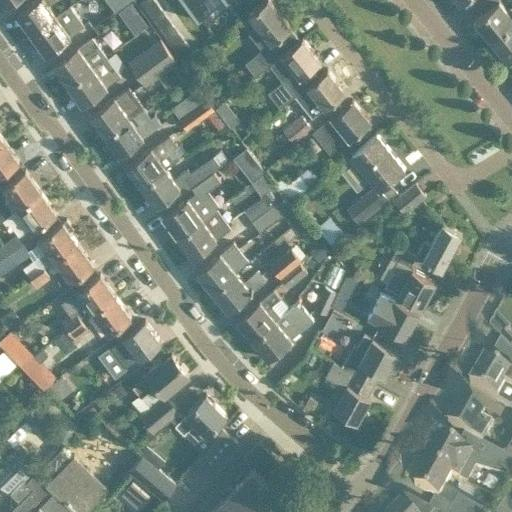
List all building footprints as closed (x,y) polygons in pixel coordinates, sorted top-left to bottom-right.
[(32,33),(56,15),(48,4),(53,0),(33,0),(17,12),(32,33)] [(156,0),(141,0),(140,1),(146,10),(158,1),(156,0)] [(185,0),(200,18),(221,0),(185,0)] [(282,53),(300,38),(290,26),(292,25),(271,0),(264,0),(253,9),(249,12),(271,39),(262,47),(272,61),(282,53)] [(486,31),(492,39),(511,22),(511,5),(508,9),(500,0),(497,0),(491,6),(475,19),(476,20),(474,22),(484,33),(486,31)] [(158,1),(146,10),(152,18),(164,10),(158,1)] [(46,53),(62,41),(84,25),(70,5),(56,15),(32,33),(46,53)] [(164,10),(152,18),(159,27),(170,18),(164,10)] [(142,16),(130,25),(136,33),(148,24),(142,16)] [(170,18),(159,27),(165,35),(176,27),(170,18)] [(511,22),(492,39),(498,46),(496,48),(505,59),(507,58),(508,59),(511,55),(511,22)] [(176,27),(165,35),(171,43),(182,35),(176,27)] [(70,51),(54,63),(68,83),(107,55),(106,54),(99,44),(92,35),(70,51)] [(182,35),(171,43),(177,52),(189,44),(182,35)] [(283,78),(270,89),(281,104),(307,83),(300,75),(321,59),(303,36),(300,38),(282,53),(283,53),(271,63),(283,78)] [(138,70),(168,48),(162,39),(131,61),(138,70)] [(189,44),(177,52),(184,60),(195,52),(189,44)] [(168,48),(138,70),(146,81),(171,63),(177,60),(168,48)] [(107,55),(68,83),(83,103),(99,91),(121,75),(115,67),(107,55)] [(177,60),(171,63),(173,65),(181,77),(188,73),(178,59),(177,60)] [(173,65),(160,74),(168,85),(181,77),(173,65)] [(314,116),(330,102),(346,90),(328,67),(312,80),(308,83),(318,95),(305,105),(314,116)] [(144,105),(136,95),(129,85),(106,102),(90,113),(105,134),(144,105)] [(198,86),(172,106),(180,117),(207,98),(198,86)] [(207,98),(180,117),(188,126),(201,116),(214,107),(207,98)] [(331,153),(371,121),(353,98),(313,129),(331,153)] [(135,142),(144,135),(161,122),(154,113),(151,116),(144,105),(105,134),(119,153),(135,142)] [(235,112),(226,119),(231,126),(241,119),(235,112)] [(312,126),(302,114),(283,128),(293,141),(312,126)] [(352,153),(353,154),(349,157),(367,179),(371,176),(377,183),(348,207),(359,221),(382,203),(398,190),(389,179),(405,167),(378,132),(362,145),(352,153)] [(127,164),(142,185),(161,171),(166,167),(180,157),(173,147),(177,144),(169,133),(127,164)] [(0,173),(3,171),(20,159),(4,138),(0,141),(0,173)] [(281,169),(290,179),(306,165),(297,154),(281,169)] [(161,171),(142,185),(156,204),(184,184),(192,186),(213,170),(221,165),(213,155),(191,171),(189,168),(174,178),(166,167),(161,171)] [(259,162),(246,172),(253,180),(256,177),(265,170),(259,162)] [(4,185),(19,206),(42,190),(26,169),(10,180),(4,185)] [(208,188),(220,179),(213,170),(192,186),(196,191),(163,215),(177,234),(217,206),(216,206),(219,204),(208,188)] [(244,208),(253,220),(277,202),(285,196),(265,170),(256,177),(253,180),(252,180),(260,191),(259,192),(262,195),(244,208)] [(300,172),(281,188),(287,195),(290,199),(310,184),(300,172)] [(406,211),(411,206),(427,193),(417,181),(401,193),(396,198),(406,211)] [(34,227),(41,223),(57,211),(42,190),(19,206),(7,215),(3,217),(11,229),(14,227),(20,234),(32,225),(34,227)] [(291,224),(296,220),(298,209),(290,199),(287,195),(285,196),(277,202),(253,220),(260,230),(283,213),(291,224)] [(192,255),(231,227),(217,206),(177,234),(192,255)] [(35,259),(24,267),(31,277),(32,276),(45,267),(57,258),(79,242),(67,225),(71,222),(67,218),(51,230),(37,240),(45,251),(35,259)] [(443,221),(434,238),(431,243),(424,239),(416,253),(417,253),(425,258),(443,267),(462,231),(443,221)] [(338,224),(325,234),(332,243),(345,233),(338,224)] [(0,259),(23,243),(16,233),(0,245),(0,259)] [(322,239),(311,248),(319,258),(330,249),(322,239)] [(197,271),(212,289),(235,271),(236,271),(249,259),(233,241),(212,258),(197,271)] [(72,279),(94,263),(79,242),(57,258),(64,268),(56,275),(63,285),(72,279)] [(23,243),(0,259),(0,269),(3,274),(31,253),(23,243)] [(296,243),(290,247),(270,264),(280,275),(298,260),(305,255),(296,243)] [(436,280),(418,270),(410,266),(417,253),(416,253),(399,244),(381,277),(388,281),(385,285),(405,295),(422,305),(436,280)] [(298,260),(280,275),(288,285),(306,270),(298,260)] [(38,284),(51,275),(45,267),(32,276),(38,284)] [(228,309),(244,296),(265,279),(258,270),(244,281),(236,271),(235,271),(212,289),(228,309)] [(101,273),(85,284),(79,288),(62,301),(71,313),(62,319),(68,328),(82,319),(82,318),(94,309),(116,294),(101,273)] [(330,304),(337,291),(325,285),(314,307),(326,312),(330,304)] [(349,292),(339,287),(337,291),(330,304),(341,309),(349,292)] [(237,319),(253,338),(276,319),(275,318),(268,309),(266,308),(280,296),(273,289),(252,306),(237,319)] [(369,315),(406,336),(420,310),(383,290),(369,315)] [(110,331),(116,327),(132,315),(116,294),(94,309),(110,331)] [(268,357),(284,344),(315,319),(304,305),(304,306),(298,299),(275,318),(276,319),(253,338),(268,357)] [(13,309),(1,317),(8,327),(20,319),(13,309)] [(504,335),(509,330),(496,314),(488,326),(500,339),(504,343),(508,339),(504,335)] [(69,329),(74,337),(88,327),(82,319),(68,328),(69,329)] [(115,374),(146,352),(162,340),(146,319),(130,330),(124,335),(132,346),(108,364),(115,374)] [(11,330),(0,337),(0,340),(5,345),(8,349),(19,338),(11,330)] [(65,331),(55,338),(64,350),(74,343),(65,331)] [(342,365),(374,383),(380,371),(385,374),(388,369),(395,371),(401,360),(396,355),(398,349),(381,340),(373,336),(373,337),(364,332),(358,343),(353,344),(342,365)] [(500,339),(490,357),(511,368),(511,352),(509,349),(504,343),(500,339)] [(6,347),(0,352),(0,377),(18,360),(6,347)] [(43,348),(34,354),(41,361),(49,354),(43,348)] [(144,374),(133,384),(140,393),(151,406),(144,412),(142,414),(155,429),(179,409),(166,393),(189,373),(172,353),(160,363),(159,361),(144,374)] [(334,407),(341,411),(340,417),(350,423),(354,419),(358,421),(371,395),(368,393),(374,383),(342,365),(334,360),(326,375),(346,386),(334,407)] [(496,402),(510,410),(511,407),(511,376),(502,371),(484,361),(470,387),(487,397),(496,402)] [(49,368),(38,380),(44,386),(57,376),(49,368)] [(31,379),(23,386),(31,394),(39,386),(31,379)] [(122,380),(114,388),(121,395),(129,388),(122,380)] [(179,411),(172,418),(176,423),(185,431),(196,421),(208,432),(213,427),(227,413),(206,392),(192,407),(183,416),(179,411)] [(310,394),(303,407),(316,413),(322,401),(310,394)] [(482,416),(484,413),(462,401),(455,412),(452,411),(446,421),(449,423),(448,425),(470,438),(482,445),(494,422),(482,416)] [(42,414),(35,422),(58,445),(66,437),(42,414)] [(196,459),(198,461),(213,472),(237,447),(238,446),(238,445),(238,443),(238,442),(238,441),(223,427),(196,459)] [(426,459),(428,461),(428,463),(452,476),(460,480),(467,484),(475,469),(510,480),(511,477),(511,461),(494,452),(482,445),(470,438),(463,450),(441,438),(434,451),(431,450),(426,459)] [(41,462),(20,440),(2,458),(8,463),(0,470),(0,481),(9,491),(22,477),(24,480),(41,462)] [(268,448),(259,440),(244,456),(252,464),(268,448)] [(511,441),(503,457),(511,461),(511,441)] [(82,511),(108,487),(74,453),(72,455),(63,446),(37,472),(28,481),(28,482),(35,489),(20,502),(10,511),(82,511)] [(277,456),(268,448),(252,464),(254,466),(261,472),(277,456)] [(143,453),(130,468),(164,498),(177,482),(143,453)] [(285,465),(277,456),(261,472),(269,481),(285,465)] [(428,462),(414,487),(432,497),(435,498),(429,509),(435,511),(434,511),(484,511),(485,511),(457,498),(458,495),(445,488),(446,487),(452,476),(428,462)] [(294,473),(285,465),(269,481),(278,489),(282,485),(294,473)] [(261,472),(254,466),(247,473),(244,469),(236,478),(239,481),(268,509),(287,490),(282,485),(278,489),(269,481),(261,472)] [(12,494),(20,502),(35,489),(28,482),(28,481),(26,479),(12,494)] [(213,511),(263,511),(268,508),(239,481),(233,487),(230,484),(222,492),(225,496),(211,510),(213,511)] [(434,511),(428,509),(426,507),(408,497),(393,511),(434,511)]
